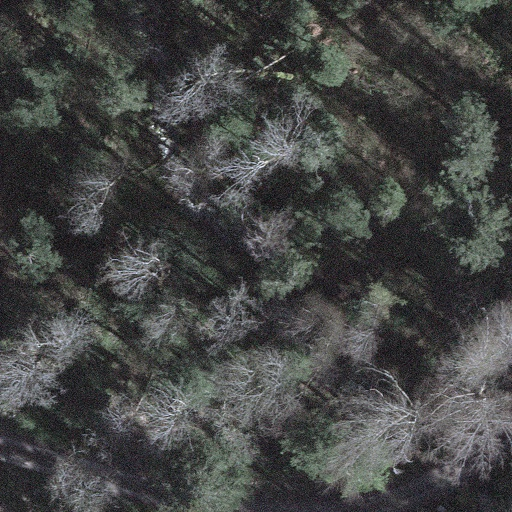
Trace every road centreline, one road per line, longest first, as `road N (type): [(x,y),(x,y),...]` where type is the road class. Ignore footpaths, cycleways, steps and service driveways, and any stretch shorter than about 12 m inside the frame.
road 1 (track): [(0,442),(222,503),(294,511)]
road 2 (track): [(317,511),(402,495),(511,429)]
